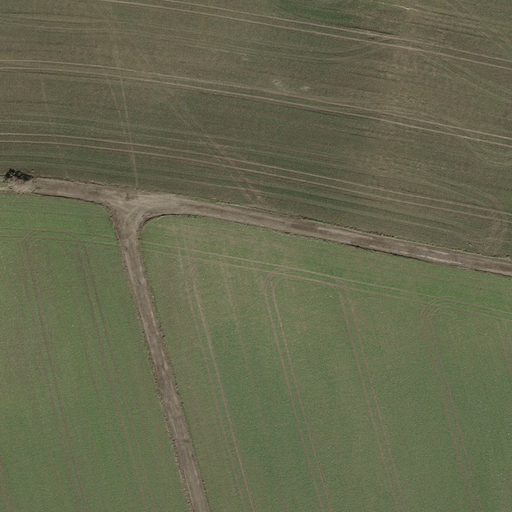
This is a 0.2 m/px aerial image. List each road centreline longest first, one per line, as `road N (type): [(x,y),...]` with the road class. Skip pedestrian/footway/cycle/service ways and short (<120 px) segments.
road 1 (track): [(0,182),(129,192),(511,272)]
road 2 (track): [(129,192),(208,511)]
